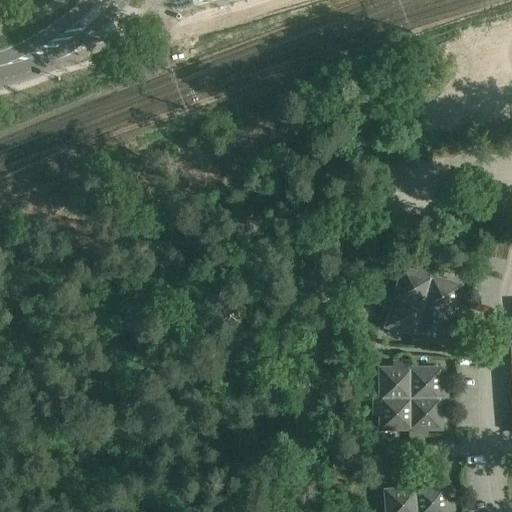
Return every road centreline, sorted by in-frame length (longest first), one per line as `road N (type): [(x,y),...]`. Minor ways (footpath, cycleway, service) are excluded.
road 1 (track): [(291,511),(305,471),(307,368),(337,237),(355,204),(368,200)]
road 2 (unclassified): [(511,452),(496,446),(485,387),(511,273)]
road 3 (unknown): [(397,195),(392,121),(418,106),(452,105)]
